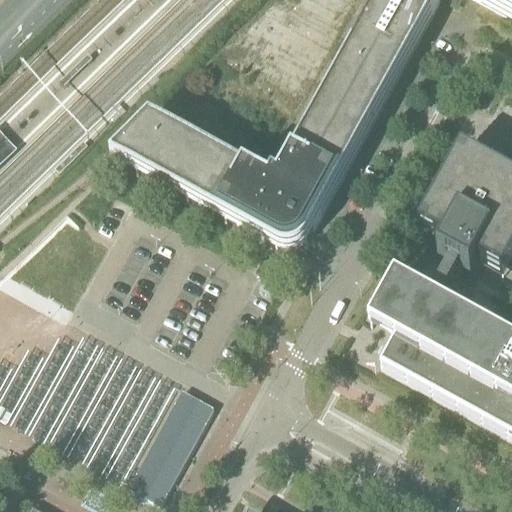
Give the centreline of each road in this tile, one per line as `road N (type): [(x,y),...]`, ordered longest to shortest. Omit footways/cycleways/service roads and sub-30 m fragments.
road 1 (unclassified): [(267,421),(464,48),(511,71)]
road 2 (tertiary): [(461,511),(315,431),(267,421)]
road 3 (unknown): [(360,245),(471,306),(511,314)]
road 4 (tertiary): [(267,421),(302,456),(404,511)]
